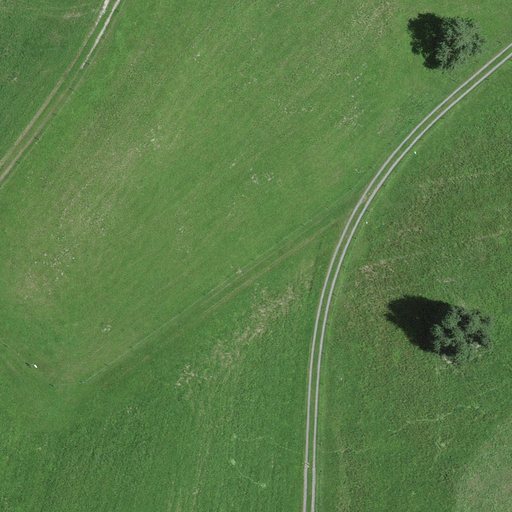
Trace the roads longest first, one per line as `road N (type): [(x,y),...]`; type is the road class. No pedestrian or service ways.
road 1 (track): [(511,55),(393,167),(355,222),(328,285),(308,511)]
road 2 (track): [(0,176),(64,91),(114,0)]
